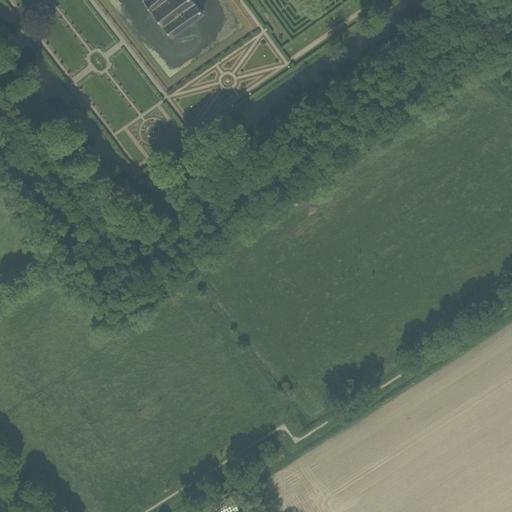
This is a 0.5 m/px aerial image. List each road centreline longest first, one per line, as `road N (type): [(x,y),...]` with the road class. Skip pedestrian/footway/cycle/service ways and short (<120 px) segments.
road 1 (track): [(127,263),(476,24),(481,10),(473,0)]
road 2 (track): [(0,97),(127,263)]
